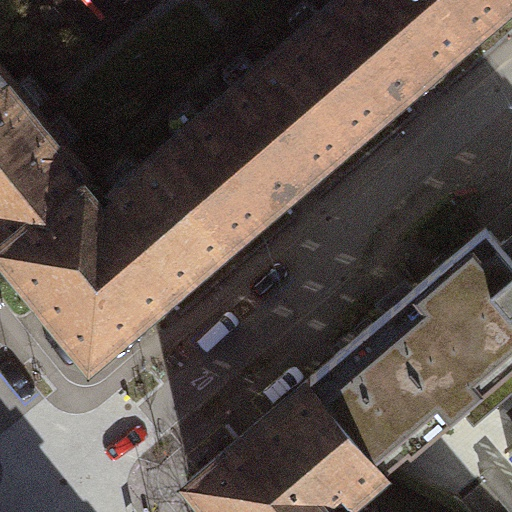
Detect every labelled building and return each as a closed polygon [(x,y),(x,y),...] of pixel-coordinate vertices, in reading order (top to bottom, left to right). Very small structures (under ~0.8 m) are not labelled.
[(334,0),(279,47),(351,132),(471,30),(445,0),(334,0)] [(445,0),(471,30),(506,0),(445,0)] [(159,149),(231,234),(351,132),(279,47),(159,149)] [(0,240),(4,245),(83,180),(89,175),(0,66),(0,240)] [(83,180),(4,245),(2,246),(90,354),(231,234),(159,149),(113,189),(122,200),(104,215),(100,210),(105,205),(83,180)] [(511,254),(502,243),(487,225),(323,365),(310,376),(311,377),(384,462),(386,464),(399,453),(409,444),(412,448),(459,408),(475,426),(501,404),(485,386),(503,371),(511,380),(511,254)] [(511,234),(502,243),(511,254),(511,234)] [(193,477),(220,511),(337,511),(324,496),(341,482),(350,492),(384,462),(311,377),(193,477)]
